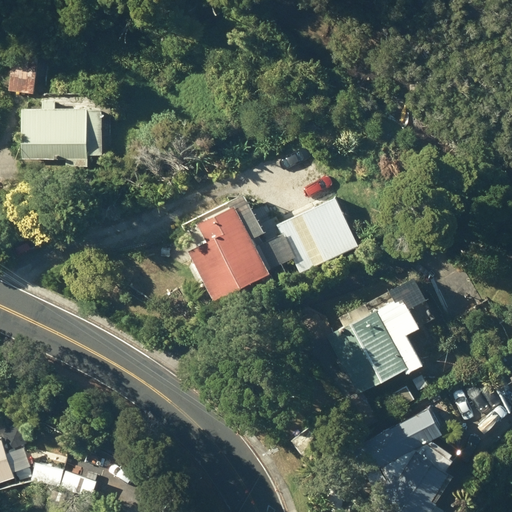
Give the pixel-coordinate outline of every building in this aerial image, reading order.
[(17,87),(43,89),(47,45),(21,42),(17,87)] [(30,104),(30,156),(72,156),(72,164),(95,164),(95,152),(110,151),(111,104),(30,104)] [(283,219),(305,270),(367,242),(345,192),(283,219)] [(199,244),(223,297),(284,267),(249,199),(208,217),(218,235),(199,244)] [(337,330),(368,391),(417,364),(420,368),(436,359),(420,329),(435,321),(419,290),(385,308),(378,295),(350,310),(356,320),(337,330)] [(418,377),(424,388),(434,383),(427,372),(418,377)] [(404,386),(412,400),(421,395),(414,380),(404,386)] [(354,400),(365,421),(384,411),(372,390),(354,400)] [(440,511),(470,469),(461,463),(469,452),(466,449),(469,447),(445,433),(460,425),(445,399),(362,444),(376,469),(389,461),(401,483),(390,498),(392,500),(386,510),(388,511),(440,511)] [(298,436),(311,456),(340,438),(328,418),(298,436)] [(0,436),(0,480),(22,474),(11,434),(0,436)] [(44,475),(83,487),(88,470),(49,459),(44,475)]
